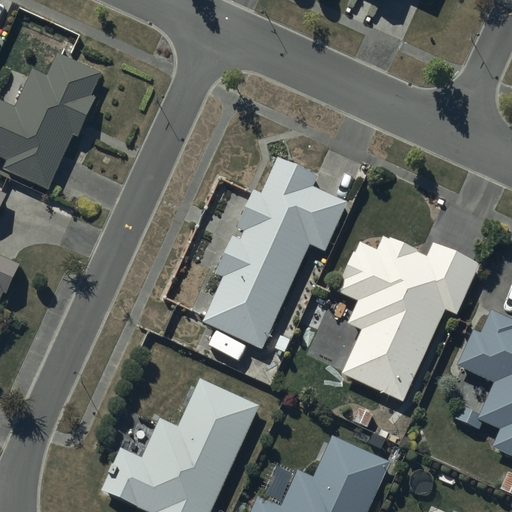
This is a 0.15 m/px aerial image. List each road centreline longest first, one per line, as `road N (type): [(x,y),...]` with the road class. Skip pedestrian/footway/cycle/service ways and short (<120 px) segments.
road 1 (residential): [(218,26),(36,429),(14,511)]
road 2 (residential): [(218,26),(455,135)]
road 3 (residential): [(455,135),(511,10)]
